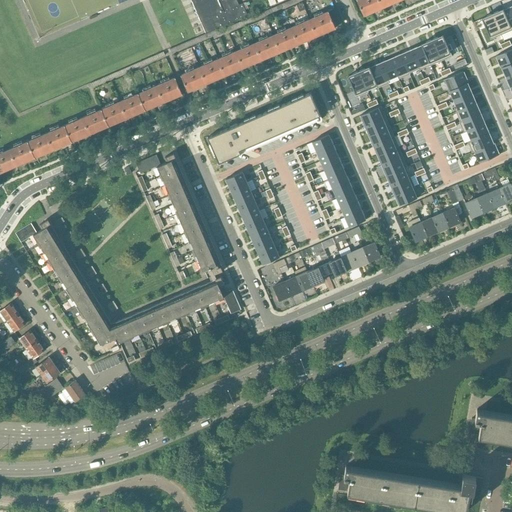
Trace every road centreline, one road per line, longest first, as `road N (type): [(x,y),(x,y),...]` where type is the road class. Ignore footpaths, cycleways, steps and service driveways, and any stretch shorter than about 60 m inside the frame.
road 1 (secondary): [(0,469),(57,468),(136,449),(511,287)]
road 2 (secondary): [(511,260),(135,422),(62,437),(0,436)]
road 3 (residential): [(402,268),(269,325),(181,124)]
road 4 (residential): [(317,66),(402,268)]
road 5 (residential): [(0,227),(28,191),(181,124)]
road 6 (residential): [(125,367),(92,384),(0,262)]
road 7 (residential): [(181,124),(317,66)]
road 8 (residential): [(511,142),(453,7)]
